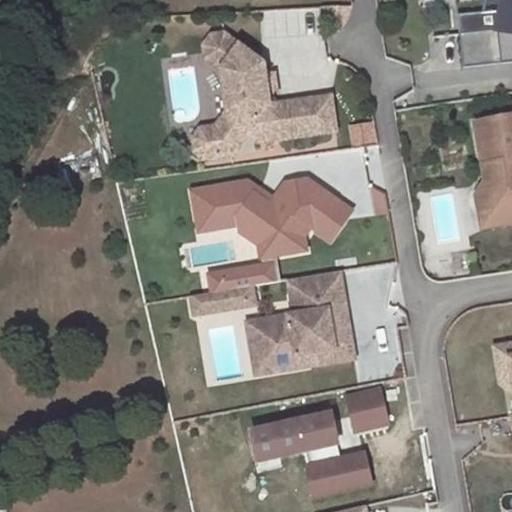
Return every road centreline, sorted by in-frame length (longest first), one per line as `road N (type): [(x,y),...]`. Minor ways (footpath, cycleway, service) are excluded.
road 1 (residential): [(364,0),(417,298)]
road 2 (residential): [(417,298),(455,511)]
